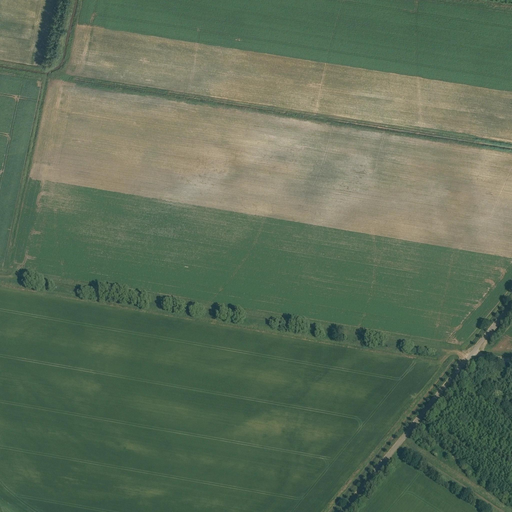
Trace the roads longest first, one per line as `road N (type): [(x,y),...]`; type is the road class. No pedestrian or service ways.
road 1 (track): [(511,360),(0,274)]
road 2 (unclassified): [(342,511),(511,303)]
